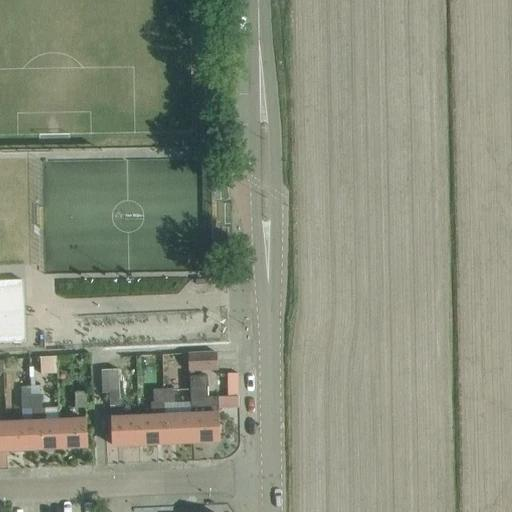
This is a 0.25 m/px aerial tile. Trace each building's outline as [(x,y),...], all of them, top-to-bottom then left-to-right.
[(0,342),(25,342),(23,288),(23,280),(0,280),(0,342)] [(190,371),(197,371),(217,370),(216,353),(189,354),(190,371)] [(120,368),(104,369),(105,392),(111,392),(112,404),(122,403),(120,368)] [(156,389),(156,417),(138,418),(139,444),(166,443),(164,389),(163,370),(146,371),(147,389),(156,389)] [(191,416),(193,442),(220,441),(218,397),(208,398),(207,376),(190,377),(191,416)] [(40,386),(31,386),(31,388),(31,396),(41,396),(40,386)] [(175,389),(164,389),(166,443),(193,442),(191,416),(176,416),(175,389)] [(86,394),(75,394),(76,410),(86,410),(86,394)] [(31,396),(21,397),(22,411),(32,410),(31,396)] [(32,410),(41,410),(41,396),(31,396),(32,410)] [(139,444),(138,418),(111,419),(112,445),(139,444)] [(86,420),(59,421),(61,448),(87,446),(86,420)] [(59,421),(32,423),(34,449),(61,448),(59,421)] [(34,449),(32,423),(5,424),(7,450),(34,449)]
